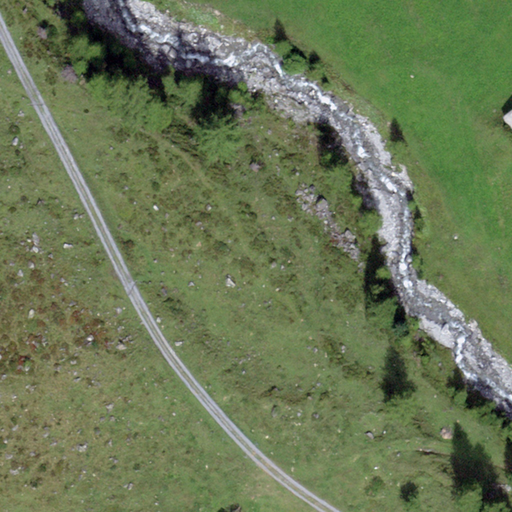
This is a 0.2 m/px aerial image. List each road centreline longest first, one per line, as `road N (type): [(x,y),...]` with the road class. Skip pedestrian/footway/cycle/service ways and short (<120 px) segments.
road 1 (track): [(0,19),(139,302),(198,391),(286,486),(328,511)]
road 2 (track): [(286,486),(428,446),(511,467)]
road 3 (track): [(511,256),(481,178),(470,117)]
